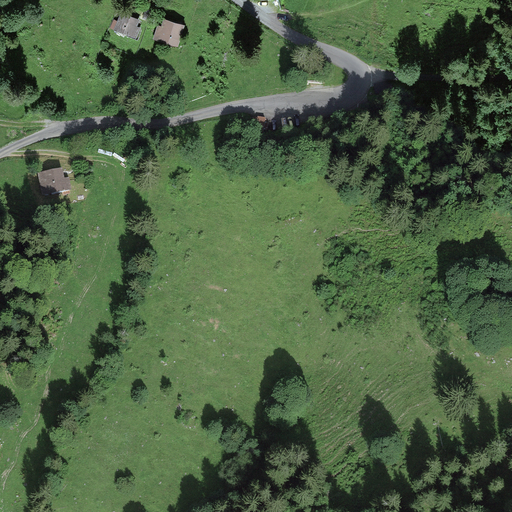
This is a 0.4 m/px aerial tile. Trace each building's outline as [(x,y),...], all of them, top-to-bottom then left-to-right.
[(117,28),(135,35),(138,28),(134,26),(136,20),(123,15),(117,28)] [(166,22),(165,28),(158,26),(155,36),(175,42),(180,26),(166,22)] [(376,93),(391,90),(390,83),(374,86),(376,93)] [(255,133),(263,134),(265,119),(258,118),(255,133)] [(341,169),(347,170),(350,162),(344,160),(341,169)] [(70,193),(69,188),(63,190),(60,174),(41,178),(44,194),(62,190),(63,195),(70,193)]
